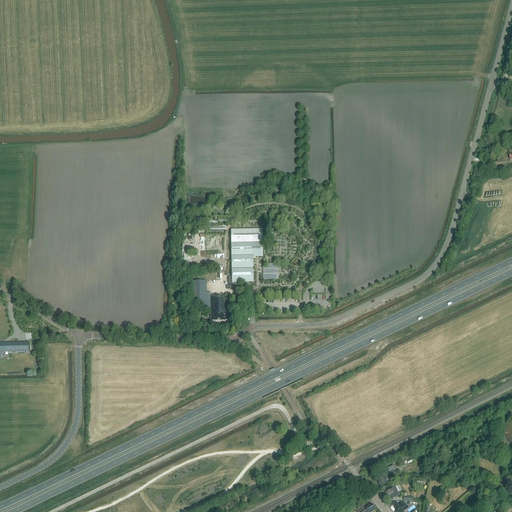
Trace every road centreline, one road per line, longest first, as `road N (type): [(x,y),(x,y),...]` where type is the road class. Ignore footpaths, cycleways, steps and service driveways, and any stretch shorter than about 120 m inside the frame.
road 1 (trunk): [(511,261),(0,506)]
road 2 (trunk): [(13,511),(511,272)]
road 3 (tertiary): [(249,329),(338,319),(424,277),(456,217),(511,15)]
road 4 (unclassified): [(79,333),(70,437),(52,460),(0,487)]
road 5 (tertiary): [(249,329),(234,346),(79,333)]
